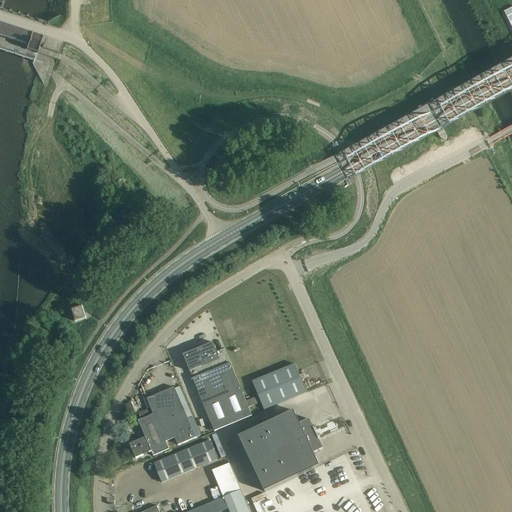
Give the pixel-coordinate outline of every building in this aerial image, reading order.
[(27,45),(26,49),(37,53),(42,38),(43,38),(18,29),(0,23),(0,35),(15,41),(27,45)] [(441,138),(442,139),(445,140),(446,140),(447,140),(447,139),(447,138),(447,137),(447,135),(446,134),(430,104),(429,103),(428,103),(426,102),(425,102),(424,103),(424,104),(424,105),(425,107),(441,138)] [(83,306),(71,310),(75,322),(86,319),(83,306)] [(196,350),(183,355),(190,372),(194,381),(214,431),(215,431),(252,416),(249,407),(254,406),(251,400),(246,402),(239,384),(237,379),(225,349),(224,349),(217,352),(214,343),(213,343),(213,344),(204,347),(199,349),(196,350)] [(259,397),(251,400),(254,406),(261,403),(264,410),(307,393),(295,365),(252,382),(259,397)] [(324,387),(314,391),(316,397),(326,392),(324,387)] [(174,388),(147,399),(153,414),(154,415),(163,435),(166,443),(175,439),(178,446),(200,436),(179,388),(175,390),(174,388)] [(310,392),(294,399),(296,404),(313,398),(310,392)] [(166,443),(163,435),(154,415),(153,414),(147,399),(144,401),(150,416),(138,421),(145,438),(130,445),(136,459),(152,452),(154,457),(170,450),(166,443)] [(294,411),(239,437),(265,493),(320,466),(314,453),(323,449),(319,440),(319,439),(318,437),(317,437),(315,432),(314,429),(309,420),(300,424),(294,411)] [(163,483),(218,460),(211,441),(155,464),(163,483)] [(327,461),(337,457),(334,452),(324,457),(327,461)] [(219,487),(210,490),(215,502),(223,498),(219,487)] [(250,511),(241,491),(224,498),(228,509),(229,511),(250,511)] [(224,498),(191,511),(221,511),(228,509),(224,498)]
